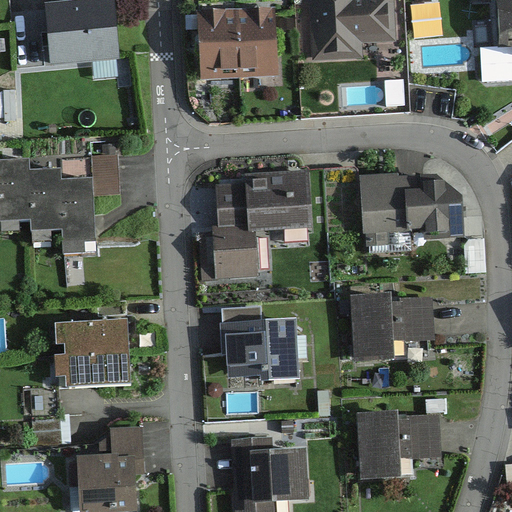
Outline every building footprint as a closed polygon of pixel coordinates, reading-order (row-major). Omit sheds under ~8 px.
[(112,0),(105,0),(43,5),(49,67),(117,61),(112,0)] [(305,0),(309,68),(361,65),(360,51),(392,49),(389,0),(305,0)] [(436,0),(411,3),(415,37),(443,34),(439,0),(436,0)] [(511,2),(488,4),(490,51),(511,50),(511,2)] [(203,85),(273,84),(272,11),(202,12),(203,85)] [(119,198),(118,160),(94,161),(96,199),(119,198)] [(25,165),(0,165),(0,227),(27,226),(25,165)] [(59,235),(57,173),(26,174),(28,236),(59,235)] [(311,233),(307,176),(243,180),(244,187),(214,190),(217,233),(208,234),(212,286),(257,283),(254,237),(311,233)] [(95,247),(92,183),(59,185),(61,249),(95,247)] [(396,183),(360,186),(363,237),(427,232),(428,244),(460,242),(458,212),(434,186),(396,189),(396,183)] [(349,300),(353,368),(395,365),(394,347),(432,345),(430,303),(391,305),(391,298),(349,300)] [(294,324),(222,330),(226,382),(257,379),(257,385),(298,382),(294,324)] [(130,357),(128,325),(55,328),(56,350),(65,350),(65,360),(130,357)] [(131,389),(130,357),(65,360),(55,360),(56,381),(66,380),(67,392),(131,389)] [(57,395),(33,397),(36,451),(61,449),(57,395)] [(399,414),(357,417),(362,484),(402,482),(401,462),(440,460),(438,419),(399,422),(399,414)] [(77,511),(136,511),(134,476),(145,475),(143,431),(109,433),(110,441),(92,460),(75,461),(77,511)] [(273,441),(229,443),(232,511),(277,511),(277,506),(309,504),(306,450),(273,452),(273,441)]
